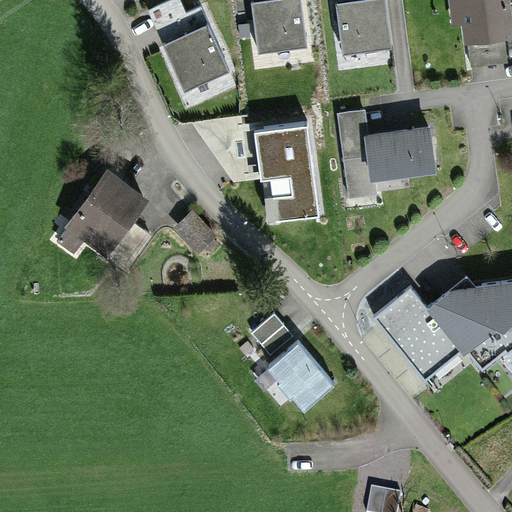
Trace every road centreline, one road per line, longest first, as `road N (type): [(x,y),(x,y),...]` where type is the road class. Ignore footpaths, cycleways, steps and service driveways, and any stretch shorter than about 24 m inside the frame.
road 1 (residential): [(324,322),(481,189),(475,96)]
road 2 (residential): [(324,322),(210,212),(159,131)]
road 3 (residential): [(487,511),(324,322)]
road 4 (residential): [(103,0),(159,131)]
